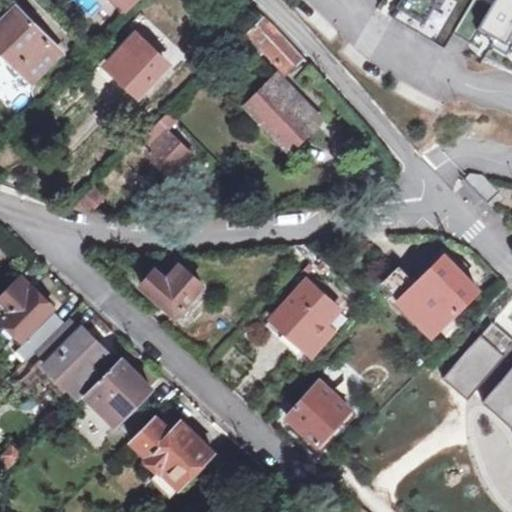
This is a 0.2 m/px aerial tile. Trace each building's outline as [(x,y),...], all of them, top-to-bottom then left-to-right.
[(404,0),(395,16),(449,48),(458,33),(478,0),(404,0)] [(511,0),(478,0),(458,33),(475,43),(484,27),(500,37),(495,44),(510,54),(511,51),(511,0)] [(61,52),(18,7),(0,25),(0,58),(3,58),(29,84),(61,52)] [(278,26),(266,15),(250,31),(277,62),(280,59),(291,71),(306,58),(278,26)] [(166,63),(135,32),(106,61),(137,92),(166,63)] [(300,98),(289,86),(280,77),(249,107),(285,145),(310,121),(299,109),(302,106),(298,101),(300,98)] [(322,122),(300,98),(298,101),(302,106),(299,109),(310,121),(285,145),(292,152),(322,122)] [(170,132),(182,118),(175,110),(146,139),(177,172),(192,156),(188,152),(192,148),(188,144),(185,147),(170,132)] [(485,199),(491,205),(503,193),(486,176),(473,174),(468,180),(464,176),(463,177),(466,180),(485,199)] [(485,199),(466,180),(463,183),(482,202),(485,199)] [(197,220),(215,203),(202,190),(178,214),(197,220)] [(80,203),(87,212),(96,206),(89,196),(80,203)] [(480,290),(446,255),(400,300),(434,334),(480,290)] [(177,314),(204,285),(186,268),(173,283),(159,270),(145,285),(177,314)] [(55,309),(20,278),(0,298),(0,308),(8,316),(4,321),(24,341),(55,309)] [(304,349),(326,324),(339,309),(307,281),(267,326),(299,354),(304,349)] [(54,339),(69,325),(59,316),(41,333),(51,343),(54,339)] [(69,325),(54,339),(35,354),(41,364),(76,402),(124,364),(75,319),(69,325)] [(511,341),(491,323),(443,378),(468,400),(485,381),(493,389),(483,403),(511,427),(511,341)] [(333,330),(326,324),(304,349),(311,355),(333,330)] [(156,392),(124,364),(76,402),(91,407),(121,427),(156,392)] [(352,412),(321,383),(289,417),(320,447),(352,412)] [(215,453),(171,409),(135,445),(151,461),(144,468),(172,496),(215,453)] [(31,455),(18,443),(7,454),(20,466),(31,455)]
